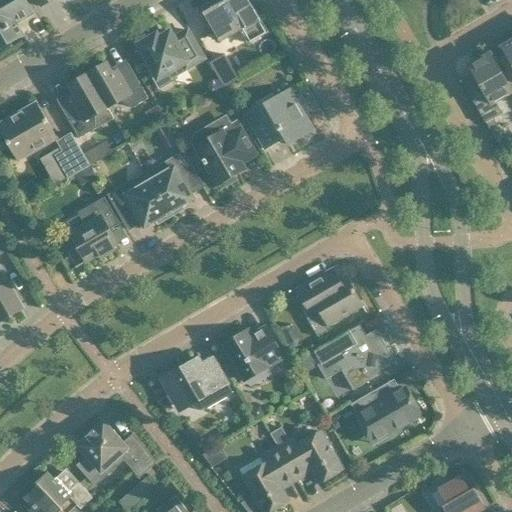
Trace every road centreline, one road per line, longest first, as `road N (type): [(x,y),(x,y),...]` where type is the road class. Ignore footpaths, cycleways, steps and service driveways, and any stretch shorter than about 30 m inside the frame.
road 1 (residential): [(114,375),(351,234),(469,433)]
road 2 (residential): [(282,0),(349,123),(349,138),(61,308)]
road 3 (tertiary): [(503,411),(455,328),(432,168),(335,0)]
road 4 (residential): [(511,216),(435,75),(441,54),(511,14)]
road 5 (residential): [(0,80),(145,0)]
road 6 (residential): [(329,511),(469,433)]
road 7 (residential): [(114,375),(0,475)]
